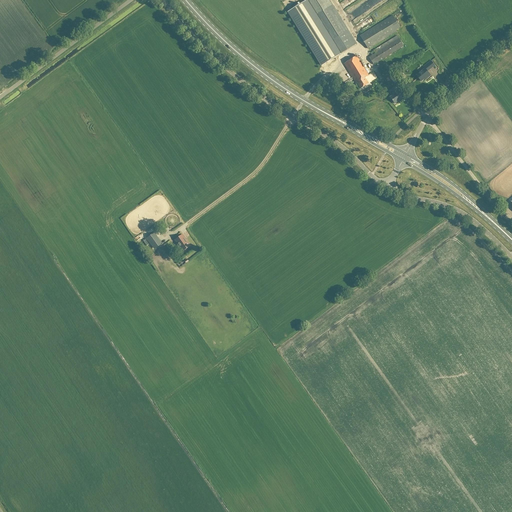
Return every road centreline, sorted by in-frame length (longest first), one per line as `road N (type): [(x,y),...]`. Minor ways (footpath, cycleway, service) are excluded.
road 1 (unclassified): [(387,188),(335,143),(238,81),(160,0)]
road 2 (primary): [(339,121),(235,51),(184,0)]
road 3 (unclassified): [(0,96),(131,0)]
road 4 (unclassified): [(405,154),(436,103),(511,41)]
road 5 (unclassified): [(511,258),(457,211),(387,188)]
